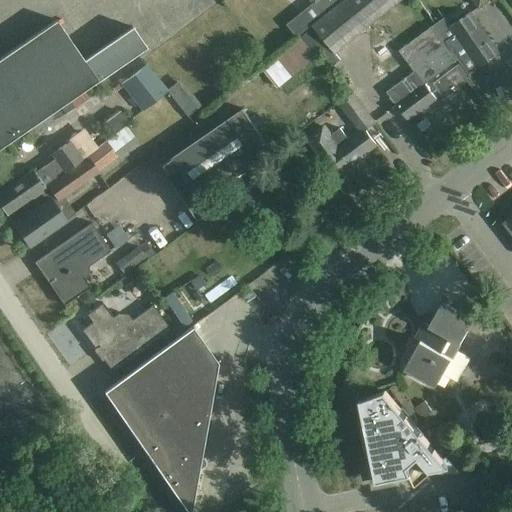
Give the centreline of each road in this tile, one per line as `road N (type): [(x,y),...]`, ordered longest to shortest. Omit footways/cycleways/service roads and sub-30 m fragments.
road 1 (unclassified): [(304,511),(282,383),(301,314),(370,242),(511,140)]
road 2 (unclassified): [(77,394),(0,294)]
